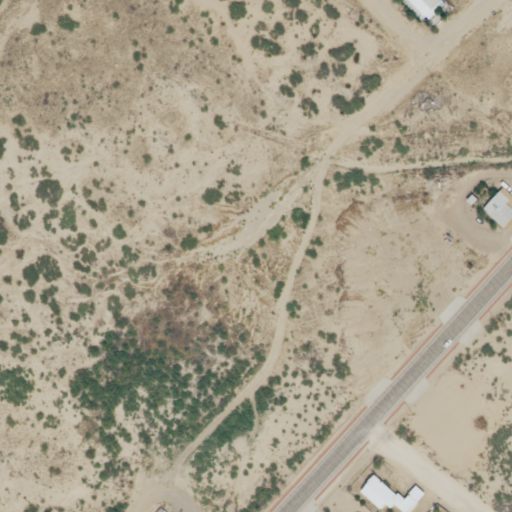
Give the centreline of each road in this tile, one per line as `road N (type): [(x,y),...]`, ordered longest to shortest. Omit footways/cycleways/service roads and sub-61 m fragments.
road 1 (secondary): [(292,511),(511,275)]
road 2 (residential): [(486,0),(322,167)]
road 3 (residential): [(472,511),(368,429)]
